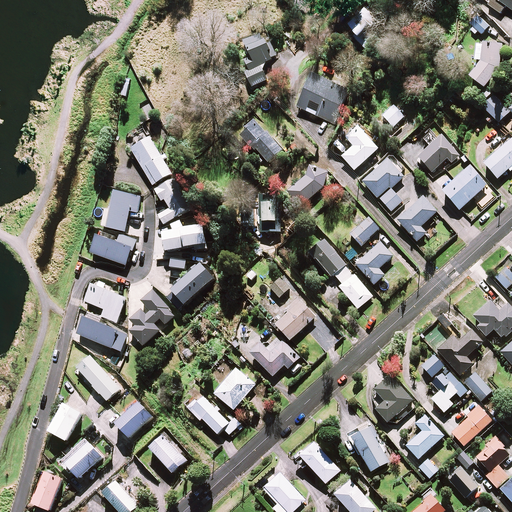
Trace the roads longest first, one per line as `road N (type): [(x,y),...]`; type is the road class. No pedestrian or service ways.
road 1 (residential): [(511,216),(184,511)]
road 2 (residential): [(16,511),(81,280),(143,270),(149,209)]
